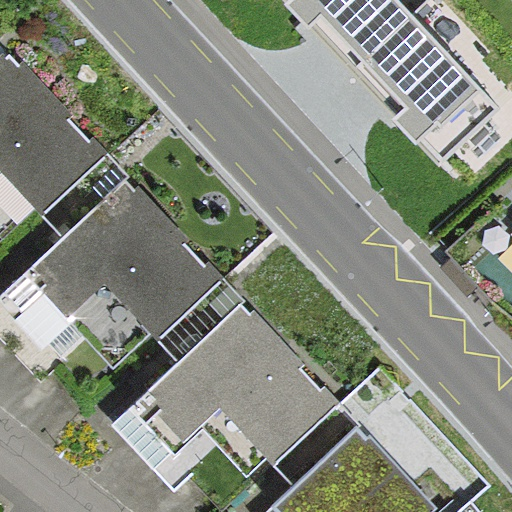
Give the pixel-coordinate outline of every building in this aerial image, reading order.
[(443,160),(501,109),(399,0),(284,0),(395,117),(419,142),(424,137),(443,160)] [(0,251),(105,156),(19,60),(11,67),(0,76),(0,251)] [(114,371),(217,278),(134,187),(126,194),(47,266),(3,306),(46,353),(74,327),(114,371)] [(251,483),(340,402),(247,300),(236,311),(192,350),(129,408),(175,459),(205,432),(251,483)] [(479,511),(476,507),(469,511),(437,511),(368,431),(274,511),(479,511)]
